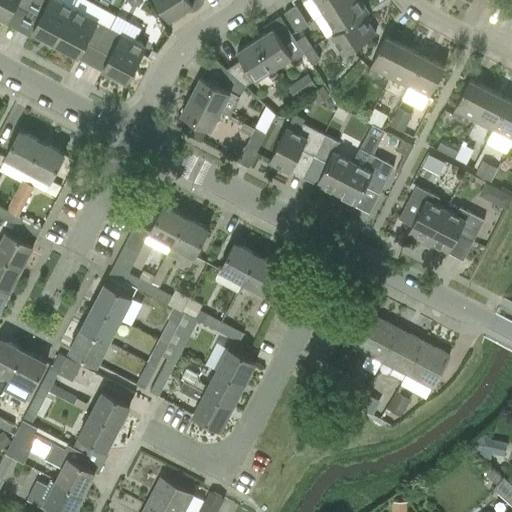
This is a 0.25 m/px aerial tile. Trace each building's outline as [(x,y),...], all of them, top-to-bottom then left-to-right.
[(32,0),(0,0),(0,12),(8,17),(16,3),(27,10),(32,0)] [(55,42),(78,0),(32,0),(27,10),(40,17),(33,30),(55,42)] [(98,48),(110,26),(116,15),(87,0),(78,0),(55,42),(79,55),(86,41),(98,48)] [(158,0),(170,18),(193,4),(190,0),(158,0)] [(316,0),(325,13),(345,0),(316,0)] [(345,0),(325,13),(336,30),(332,33),(332,34),(366,13),(368,11),(361,0),(345,0)] [(308,23),(296,4),(284,12),(297,31),(308,23)] [(370,19),(366,13),(332,34),(344,53),(375,33),(367,20),(370,19)] [(134,67),(146,46),(110,26),(98,48),(111,55),(103,68),(127,81),(132,72),(136,71),(134,67)] [(273,27),(256,38),(274,66),(292,55),(294,58),(304,52),(296,39),(292,32),(281,39),(273,27)] [(296,39),(304,52),(313,47),(305,34),(296,39)] [(370,67),(390,76),(406,45),(386,35),(370,67)] [(246,85),(274,66),(256,38),(237,50),(243,58),(228,68),(246,85)] [(425,55),(406,45),(390,76),(409,86),(425,55)] [(311,63),(320,58),(313,47),(304,52),(311,63)] [(156,51),(152,49),(148,55),(153,58),(156,51)] [(409,86),(429,96),(445,65),(425,55),(409,86)] [(201,75),(191,94),(222,109),(231,114),(240,95),(240,96),(246,85),(228,68),(227,68),(219,85),(201,75)] [(299,79),(288,86),(296,98),(307,91),(299,79)] [(454,110),(474,120),(490,89),(470,79),(454,110)] [(330,96),(323,85),(312,92),(319,103),(330,96)] [(509,99),(490,89),(474,120),(493,130),(509,99)] [(212,129),(219,114),(222,109),(191,94),(181,113),(197,122),(210,128),(212,129)] [(493,130),(511,139),(511,100),(509,99),(493,130)] [(403,131),(413,113),(399,106),(390,125),(403,131)] [(266,132),(255,127),(244,121),(239,130),(251,135),(246,146),(257,152),(266,132)] [(302,149),(313,155),(324,134),(302,122),(297,132),(287,127),(269,162),(276,165),(277,163),(290,170),(291,170),(292,169),(291,169),(302,149)] [(368,131),(381,138),(385,130),(380,127),(372,123),(368,131)] [(4,156),(28,168),(42,140),(20,128),(4,156)] [(334,196),(358,151),(338,141),(324,134),(313,155),(327,163),(317,182),(316,181),(316,183),(317,183),(316,183),(330,190),(328,193),(334,196)] [(3,217),(38,235),(43,227),(19,214),(35,185),(45,190),(56,169),(61,172),(64,166),(72,170),(76,160),(64,154),(65,152),(42,140),(28,168),(7,209),(3,217)] [(455,156),(466,160),(472,146),(461,142),(455,156)] [(394,164),(376,155),(360,147),(358,151),(334,196),(341,199),(343,197),(356,204),(366,185),(380,192),(394,164)] [(428,151),(422,163),(437,171),(444,159),(428,151)] [(482,159),(476,173),(491,181),(498,166),(482,159)] [(421,240),(427,244),(446,208),(439,205),(438,201),(440,196),(416,184),(399,217),(412,224),(409,231),(422,239),(421,240)] [(511,197),(511,194),(499,188),(494,198),(509,205),(511,197)] [(112,274),(137,287),(147,292),(151,284),(129,272),(149,232),(171,243),(152,280),(153,281),(167,253),(172,244),(186,216),(164,204),(150,230),(136,223),(110,273),(112,274)] [(446,208),(427,244),(435,248),(436,245),(449,253),(460,234),(473,240),(484,219),(459,206),(456,213),(446,208)] [(186,216),(172,244),(180,248),(194,255),(209,227),(186,216)] [(0,242),(0,255),(22,267),(34,244),(6,230),(0,242)] [(257,253),(235,241),(220,269),(243,280),(257,253)] [(153,281),(152,282),(160,285),(171,265),(175,257),(167,253),(153,281)] [(280,265),(257,253),(243,280),(265,292),(280,265)] [(0,283),(10,289),(22,267),(0,255),(0,283)] [(105,282),(93,304),(120,318),(137,287),(112,274),(108,283),(105,282)] [(0,308),(10,289),(0,283),(0,308)] [(151,284),(147,292),(183,311),(190,297),(175,288),(172,294),(158,287),(151,284)] [(93,304),(81,326),(109,341),(120,318),(93,304)] [(222,320),(199,309),(195,317),(197,318),(218,328),(222,320)] [(168,343),(173,346),(181,350),(193,327),(197,318),(195,317),(184,311),(179,321),(168,343)] [(355,346),(368,352),(362,365),(374,372),(381,359),(398,326),(372,313),(355,346)] [(159,339),(168,343),(179,321),(171,317),(159,339)] [(244,332),(222,320),(218,328),(240,340),(244,332)] [(70,349),(97,363),(109,341),(81,326),(70,349)] [(407,372),(424,340),(398,326),(381,359),(407,372)] [(0,371),(10,376),(24,349),(2,337),(0,340),(0,371)] [(153,352),(148,361),(156,365),(162,355),(168,343),(159,339),(153,352)] [(424,340),(407,372),(432,386),(450,353),(424,340)] [(162,355),(167,357),(162,368),(170,372),(181,350),(173,346),(168,343),(162,355)] [(244,383),(256,361),(228,347),(217,369),(244,383)] [(26,399),(32,387),(34,388),(47,360),(24,349),(10,376),(4,388),(26,399)] [(40,386),(74,404),(78,396),(53,383),(58,372),(72,379),(81,363),(59,352),(53,364),(52,364),(40,386)] [(148,361),(136,384),(145,388),(156,365),(148,361)] [(326,376),(349,388),(355,377),(331,365),(326,376)] [(165,381),(170,372),(162,368),(157,377),(165,381)] [(233,405),(244,383),(217,369),(205,390),(205,391),(233,405)] [(205,391),(205,390),(185,380),(180,389),(201,399),(193,414),(221,428),(233,405),(205,391)] [(85,409),(74,404),(40,386),(23,419),(31,423),(37,412),(43,416),(52,399),(82,415),(85,409)] [(91,412),(118,427),(130,404),(102,390),(91,412)] [(400,416),(410,399),(396,391),(387,408),(400,416)] [(357,405),(373,414),(380,400),(365,392),(363,395),(357,405)] [(2,414),(13,419),(18,406),(7,401),(2,414)] [(91,412),(74,445),(88,453),(93,442),(106,449),(118,427),(91,412)] [(0,414),(0,425),(15,433),(19,426),(0,414)] [(14,457),(31,423),(23,419),(19,426),(15,433),(5,452),(14,457)] [(0,432),(0,440),(4,446),(10,441),(3,431),(0,432)] [(56,479),(84,493),(95,470),(82,464),(88,453),(74,445),(68,443),(66,447),(36,431),(28,447),(63,465),(56,479)] [(499,440),(488,438),(484,433),(471,443),(486,458),(490,453),(496,454),(499,440)] [(14,457),(5,452),(0,461),(0,487),(4,481),(2,480),(14,457)] [(147,502),(166,511),(183,511),(193,493),(161,476),(147,502)] [(506,478),(504,476),(494,487),(511,503),(511,484),(506,478)] [(65,511),(73,511),(84,493),(56,479),(55,480),(50,478),(47,484),(37,479),(27,498),(42,506),(44,501),(65,511)] [(199,511),(216,511),(224,497),(212,490),(199,511)] [(166,511),(147,502),(141,511),(166,511)] [(405,511),(406,504),(393,503),(392,511),(405,511)]
